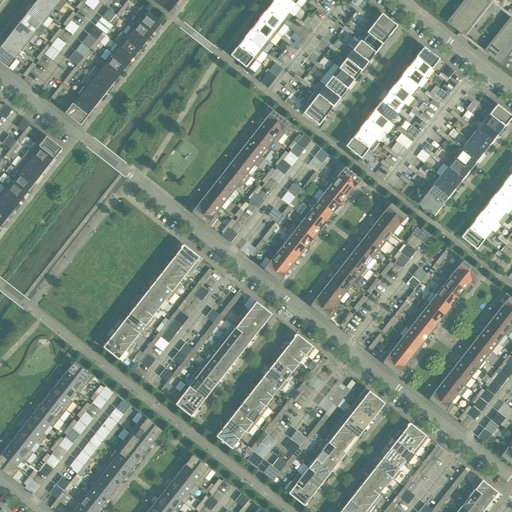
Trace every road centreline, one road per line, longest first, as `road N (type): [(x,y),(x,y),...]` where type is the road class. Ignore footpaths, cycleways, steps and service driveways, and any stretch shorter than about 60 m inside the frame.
road 1 (residential): [(0,73),(511,477)]
road 2 (residential): [(511,91),(394,0)]
